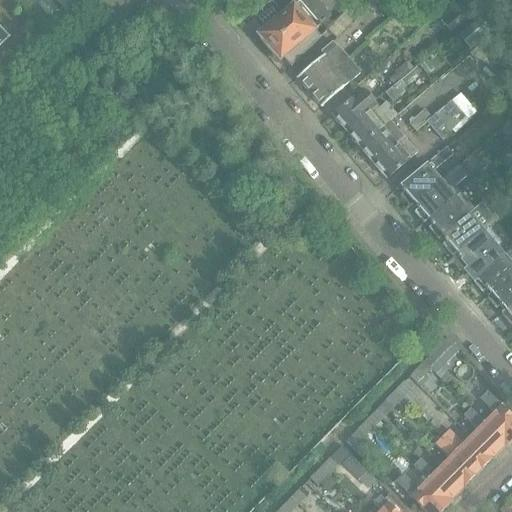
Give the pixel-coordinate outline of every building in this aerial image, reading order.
[(83,0),(54,0),(67,14),(83,0)] [(258,35),(259,36),(279,59),(332,14),(320,0),(290,0),(294,5),(258,35)] [(450,33),(471,14),(459,0),(456,0),(446,9),(451,15),(441,23),(450,33)] [(460,36),(473,51),(494,33),(482,18),(460,36)] [(0,46),(10,37),(0,26),(0,46)] [(309,94),(349,60),(336,45),(296,78),(309,94)] [(349,60),(309,94),(321,107),(360,74),(349,60)] [(401,82),(405,86),(412,81),(411,80),(420,73),(416,68),(401,81),(402,81),(401,82)] [(475,118),(463,105),(482,89),(475,81),(456,97),(457,98),(451,102),(432,119),(428,124),(443,140),(452,132),(456,135),(475,118)] [(409,91),(405,86),(401,82),(386,94),(394,104),(409,91)] [(345,132),(376,106),(362,90),(332,116),(345,132)] [(382,128),(389,122),(376,106),(345,132),(359,148),(382,128)] [(428,124),(432,119),(425,111),(409,125),(417,133),(428,124)] [(372,164),(403,139),(399,134),(392,140),(382,128),(359,148),(372,164)] [(403,139),(372,164),(386,181),(416,155),(403,139)] [(441,182),(434,173),(454,156),(448,149),(427,165),(426,164),(399,187),(413,205),(441,182)] [(427,222),(455,198),(461,194),(456,188),(468,178),(459,167),(441,182),(413,205),(427,222)] [(441,239),(469,215),(455,198),(427,222),(441,239)] [(456,255),(483,232),(469,215),(441,239),(456,255)] [(477,281),(505,257),(483,232),(456,255),(477,281)] [(491,298),(511,279),(511,266),(505,257),(477,281),(491,298)] [(505,314),(511,307),(511,279),(491,298),(505,314)] [(437,373),(459,350),(448,339),(426,361),(437,373)] [(420,353),(425,348),(422,345),(417,350),(420,353)] [(425,385),(437,373),(426,361),(414,373),(425,385)] [(402,400),(412,389),(405,382),(395,393),(402,400)] [(393,410),(402,400),(395,393),(385,403),(393,410)] [(509,444),(511,441),(511,415),(491,395),(484,402),(494,412),(486,421),(509,444)] [(509,444),(486,421),(485,422),(469,407),(463,413),(478,429),(471,436),(493,457),(505,445),(507,446),(509,444)] [(375,428),(385,417),(378,410),(368,421),(375,428)] [(366,438),(375,428),(368,421),(358,431),(366,438)] [(493,457),(471,436),(462,445),(440,424),(434,430),(440,436),(477,473),(493,457)] [(463,488),(477,473),(440,436),(434,441),(450,457),(441,466),(463,488)] [(463,488),(441,466),(434,474),(418,458),(412,464),(428,480),(451,503),(451,502),(450,501),(463,488)] [(327,477),(337,467),(330,460),(320,470),(327,477)] [(317,487),(327,477),(320,470),(310,480),(317,487)] [(441,511),(451,503),(428,480),(418,491),(406,479),(400,486),(426,511),(441,511)] [(299,506),(309,496),(302,489),(292,499),(299,506)] [(396,511),(376,492),(369,499),(381,510),(379,511),(396,511)] [(284,511),(292,511),(299,506),(292,499),(282,509),(284,511)]
